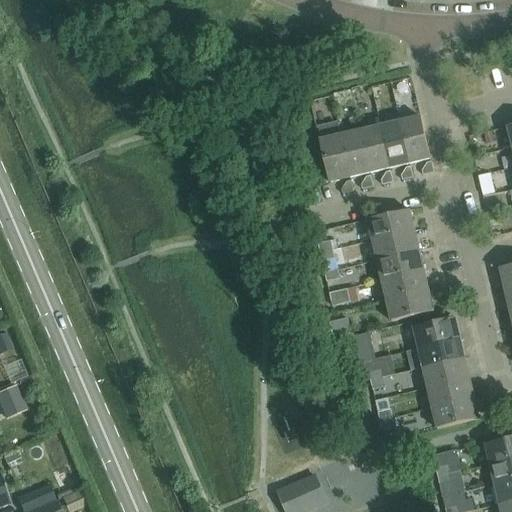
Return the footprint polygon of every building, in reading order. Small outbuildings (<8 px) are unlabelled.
[(420,118),(399,123),(409,165),(430,160),(420,118)] [(399,123),(380,127),(389,170),(409,165),(399,123)] [(380,127),(360,132),(370,174),(389,170),(380,127)] [(360,132),(340,137),(350,179),(370,174),(360,132)] [(350,179),(340,137),(319,141),(329,184),(350,179)] [(422,172),(423,176),(433,174),(431,163),(426,164),(422,172)] [(401,177),(402,181),(413,179),(410,168),(406,169),(401,177)] [(381,181),(382,186),(392,183),(390,172),(386,173),(381,181)] [(361,186),(362,190),(373,188),(370,177),(366,178),(361,186)] [(341,191),(342,195),(353,192),(350,182),(346,183),(341,191)] [(367,221),(372,242),(414,232),(409,211),(378,219),(367,221)] [(372,242),(377,262),(419,252),(414,232),(372,242)] [(377,262),(381,282),(424,272),(419,252),(377,262)] [(511,266),(499,270),(504,290),(511,288),(511,266)] [(381,282),(386,302),(428,292),(424,272),(381,282)] [(428,292),(386,302),(391,322),(433,313),(428,292)] [(413,329),(418,350),(460,340),(455,319),(413,329)] [(418,350),(422,369),(465,359),(460,340),(418,350)] [(422,369),(427,389),(469,379),(465,359),(422,369)] [(427,389),(432,409),(474,399),(469,379),(427,389)] [(16,392),(0,393),(2,416),(18,414),(16,392)] [(474,399),(432,409),(437,430),(479,420),(474,399)] [(387,403),(375,405),(377,422),(389,421),(387,403)] [(511,438),(485,445),(490,466),(511,460),(511,438)] [(511,460),(490,466),(494,486),(511,481),(511,460)] [(439,502),(453,502),(451,471),(437,472),(439,502)] [(278,493),(286,511),(306,511),(326,503),(315,477),(278,493)] [(10,505),(11,505),(0,479),(0,508),(9,505),(10,505)] [(511,481),(494,486),(499,506),(511,502),(511,481)] [(60,499),(65,511),(77,511),(83,509),(76,492),(60,499)] [(21,511),(58,511),(56,500),(20,510),(21,511)] [(511,511),(511,502),(499,506),(500,511),(511,511)]
